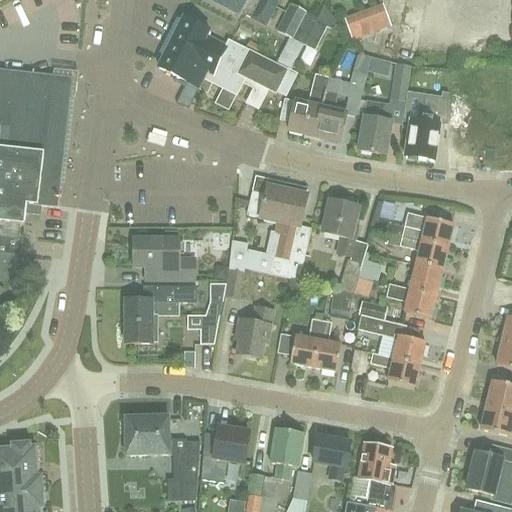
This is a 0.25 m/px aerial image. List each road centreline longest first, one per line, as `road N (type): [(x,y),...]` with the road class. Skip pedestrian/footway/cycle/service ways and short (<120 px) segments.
road 1 (residential): [(496,191),(381,181),(256,152),(105,98)]
road 2 (residential): [(440,439),(169,383),(81,385)]
road 3 (tertiary): [(52,370),(69,334),(105,98)]
road 4 (residential): [(440,439),(496,191)]
road 5 (tertiary): [(89,511),(81,385)]
